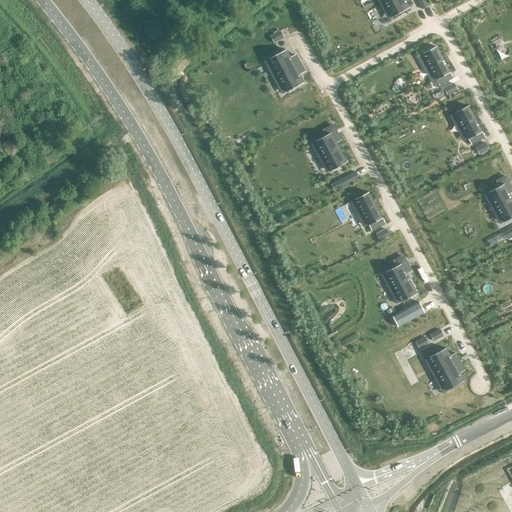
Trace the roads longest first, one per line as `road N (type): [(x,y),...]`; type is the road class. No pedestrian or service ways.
road 1 (tertiary): [(358,487),(200,182),(85,0)]
road 2 (tertiary): [(41,0),(135,130),(308,449)]
road 3 (residential): [(326,84),(484,383)]
road 4 (residential): [(439,21),(511,158)]
road 5 (residential): [(439,21),(326,84)]
